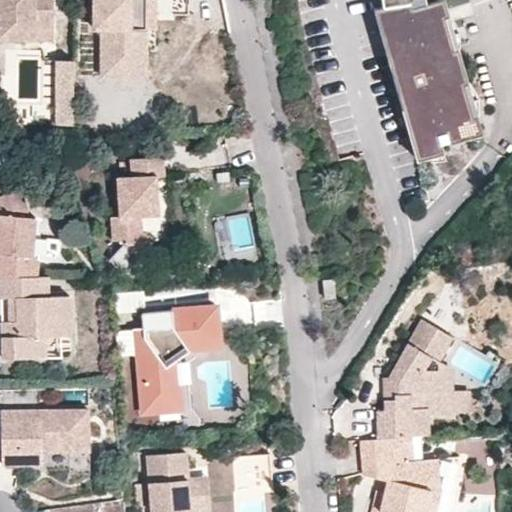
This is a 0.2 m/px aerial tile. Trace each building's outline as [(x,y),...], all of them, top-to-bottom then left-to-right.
[(0,0),(0,25),(14,26),(15,39),(53,40),(52,0),(0,0)] [(101,28),(102,65),(136,65),(135,27),(146,27),(155,27),(154,12),(179,12),(178,0),(93,0),(94,28),(101,28)] [(382,0),(384,9),(375,11),(391,62),(421,162),(447,155),(444,146),(452,143),(452,145),(485,135),(480,118),(481,117),(482,114),(482,109),(482,104),(481,99),(479,94),(477,90),(474,86),(471,83),(469,84),(464,67),(461,68),(453,44),(425,52),(411,4),(411,0),(382,0)] [(14,26),(0,25),(0,39),(15,39),(14,26)] [(136,65),(102,65),(102,75),(146,75),(146,27),(135,27),(136,65)] [(75,125),(74,60),(39,61),(40,101),(15,101),(16,126),(75,125)] [(167,157),(133,159),(134,177),(119,177),(121,217),(113,217),(114,242),(122,241),(140,258),(155,241),(144,231),(143,216),(161,215),(161,196),(150,196),(149,176),(160,176),(167,176),(167,157)] [(161,196),(160,176),(149,176),(150,196),(161,196)] [(29,220),(25,220),(15,192),(1,196),(0,196),(0,278),(37,277),(36,258),(30,257),(29,220)] [(45,257),(44,240),(36,240),(35,220),(29,220),(30,257),(36,258),(45,257)] [(48,298),(47,277),(37,277),(0,278),(0,299),(6,300),(13,300),(14,322),(1,323),(1,360),(39,359),(39,338),(48,338),(69,337),(68,297),(48,298)] [(332,279),(321,280),(324,296),(335,296),(332,279)] [(216,305),(139,313),(140,328),(142,338),(134,339),(141,413),(182,408),(180,387),(168,381),(167,367),(177,360),(193,348),(220,346),(216,305)] [(438,369),(431,362),(447,337),(418,320),(389,366),(390,375),(381,376),(383,401),(392,400),(393,409),(384,409),(375,410),(377,438),(399,436),(409,434),(426,433),(425,413),(446,411),(446,406),(445,397),(436,392),(440,383),(438,369)] [(142,338),(140,328),(133,329),(134,339),(142,338)] [(49,359),(48,338),(39,338),(39,359),(49,359)] [(180,387),(177,360),(167,367),(168,381),(180,387)] [(447,361),(431,362),(438,369),(440,383),(436,392),(445,397),(446,406),(467,404),(465,383),(449,385),(447,361)] [(393,409),(392,400),(383,401),(384,409),(393,409)] [(89,409),(0,411),(1,465),(41,464),(41,452),(51,439),(60,439),(70,451),(89,451),(89,409)] [(411,460),(409,434),(399,436),(401,461),(411,460)] [(386,480),(383,492),(383,493),(379,510),(371,509),(370,511),(424,511),(429,489),(427,458),(411,460),(401,461),(399,436),(377,438),(359,439),(362,474),(386,480)] [(70,451),(60,439),(51,439),(41,452),(70,451)] [(199,477),(194,478),(189,478),(178,479),(177,470),(188,470),(186,451),(146,455),(150,511),(192,511),(192,510),(191,496),(201,495),(199,477)] [(271,452),(233,455),(236,493),(274,490),(271,452)] [(432,511),(437,489),(435,458),(427,458),(429,489),(424,511),(432,511)] [(178,479),(189,478),(188,470),(177,470),(178,479)] [(212,508),(209,477),(199,477),(201,495),(191,496),(192,510),(212,508)] [(379,510),(383,493),(383,492),(375,490),(371,509),(379,510)]
